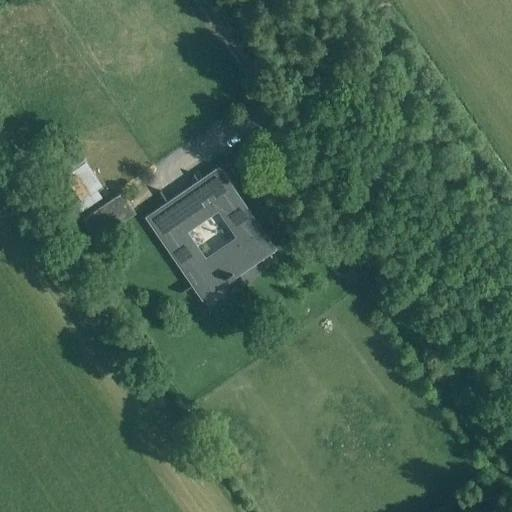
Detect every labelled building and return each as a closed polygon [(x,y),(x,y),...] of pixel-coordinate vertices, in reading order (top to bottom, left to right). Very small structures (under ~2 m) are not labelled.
[(87,194),(72,204),(78,213),(103,197),(98,189),(105,184),(86,157),(70,168),(74,174),(87,194)] [(87,194),(74,174),(58,184),(72,204),(87,194)] [(168,205),(149,218),(193,283),(179,293),(179,294),(208,274),(216,286),(223,281),(224,283),(234,276),(248,297),(249,296),(234,274),(271,248),(263,237),(275,229),(274,228),(262,236),(253,223),(239,232),(240,233),(236,236),(231,229),(230,230),(234,237),(204,258),(187,232),(217,211),(221,218),(222,217),(193,174),(192,174),(198,184),(188,191),(198,205),(178,218),(159,191),(158,191),(168,205)] [(128,203),(148,204),(149,190),(129,189),(128,203)] [(91,237),(132,210),(120,193),(80,220),(91,237)]
